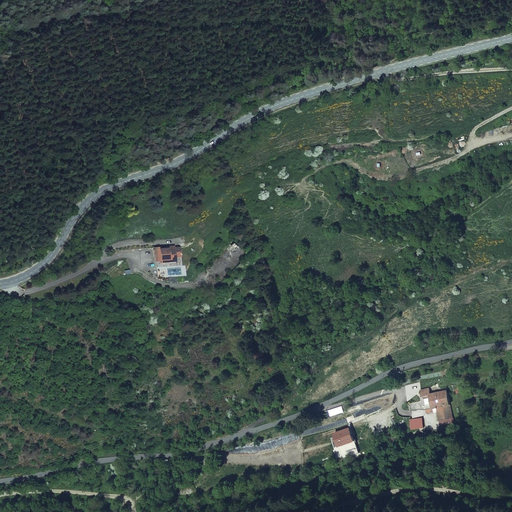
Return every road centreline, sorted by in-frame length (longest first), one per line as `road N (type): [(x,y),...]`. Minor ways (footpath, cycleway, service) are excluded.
road 1 (secondary): [(0,283),(38,267),(79,207),(104,188),(175,164),(251,116),(511,37)]
road 2 (tertiary): [(0,481),(173,455),(321,406),(396,369),(511,341)]
road 3 (track): [(301,511),(399,489),(511,498)]
road 4 (unknown): [(5,282),(28,290),(70,276),(126,241),(179,239)]
road 5 (track): [(0,41),(79,18),(154,25)]
road 6 (track): [(0,496),(113,495),(127,511)]
road 7 (track): [(382,71),(394,77),(511,69)]
road 8 (track): [(511,108),(474,129),(468,153),(415,170)]
